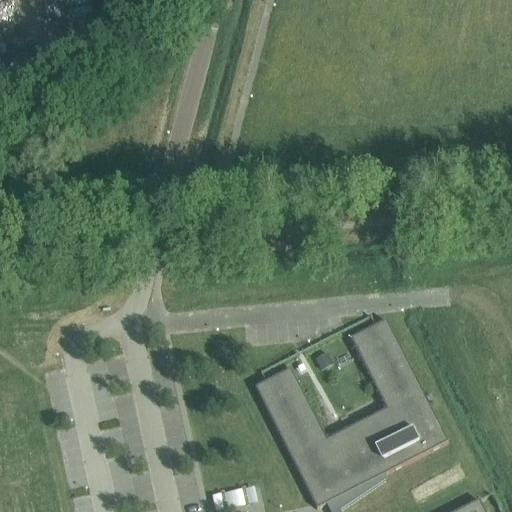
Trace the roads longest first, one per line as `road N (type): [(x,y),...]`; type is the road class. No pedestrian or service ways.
road 1 (residential): [(128,323),(447,297)]
road 2 (residential): [(152,246),(217,0)]
road 3 (residential): [(128,323),(169,511)]
